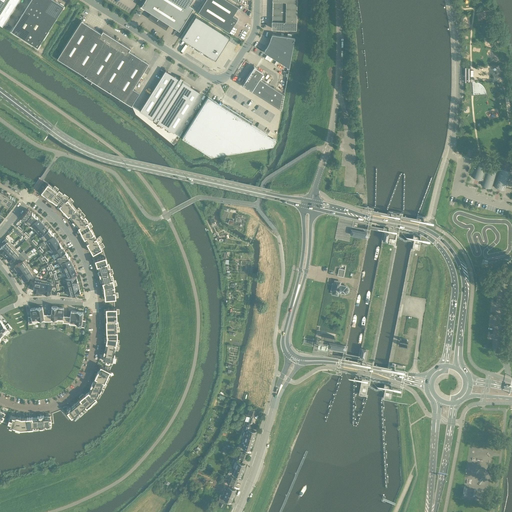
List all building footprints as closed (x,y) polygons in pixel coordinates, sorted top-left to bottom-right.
[(0,0),(0,23),(3,25),(18,0),(0,0)] [(30,0),(29,2),(43,10),(49,0),(30,0)] [(54,0),(49,0),(43,10),(56,19),(64,6),(54,0)] [(145,0),(141,6),(151,13),(148,18),(166,29),(169,24),(179,30),(194,7),(189,5),(192,0),(145,0)] [(205,0),(198,12),(229,32),(229,31),(237,18),(238,18),(233,15),(239,7),(228,0),(205,0)] [(29,2),(25,9),(38,18),(43,10),(29,2)] [(38,18),(25,9),(14,26),(11,31),(14,32),(38,47),(56,19),(43,10),(38,18)] [(186,31),(181,38),(199,49),(215,60),(216,60),(230,37),(225,34),(196,15),(186,31)] [(129,50),(131,48),(103,30),(101,33),(81,20),(57,58),(77,71),(132,105),(133,104),(132,104),(132,105),(125,101),(149,63),(129,50)] [(272,34),(269,41),(267,45),(264,51),(289,67),(295,37),(280,35),(272,34)] [(257,68),(254,66),(245,80),(242,85),(252,91),(281,109),(284,94),(260,78),(264,72),(257,68)] [(183,81),(184,79),(181,77),(180,77),(179,79),(165,70),(140,110),(140,111),(174,132),(199,92),(200,92),(183,81)] [(222,102),(220,105),(208,97),(182,138),(211,156),(273,145),(276,140),(251,124),(252,123),(253,122),(222,102)] [(478,179),(482,180),(481,185),(491,188),(498,169),(487,165),(488,163),(477,160),(472,177),(478,179)] [(500,167),(494,186),(499,188),(505,190),(511,171),(500,167)] [(53,187),(48,183),(42,192),(46,195),(53,187)] [(51,199),(57,191),(58,191),(53,187),(46,195),(51,199)] [(57,191),(51,199),(57,203),(56,202),(62,195),(62,194),(63,193),(59,190),(58,192),(57,191)] [(10,196),(6,193),(0,202),(0,203),(4,206),(10,196)] [(56,202),(57,203),(60,205),(68,199),(67,199),(62,195),(56,202)] [(4,206),(6,204),(10,207),(15,199),(10,196),(4,206)] [(71,203),(72,203),(68,198),(67,199),(68,199),(60,205),(64,210),(71,203)] [(69,215),(68,215),(76,208),(76,209),(76,208),(72,203),(71,203),(64,210),(68,215),(69,215)] [(80,213),(79,212),(76,209),(76,208),(68,215),(69,215),(72,219),(80,213)] [(32,213),(28,209),(20,219),(25,222),(32,213),(32,212),(32,213)] [(72,219),(76,224),(76,223),(83,217),(84,217),(80,212),(79,212),(80,213),(72,219)] [(25,222),(25,223),(26,221),(30,224),(29,224),(30,225),(38,217),(32,213),(25,222)] [(38,217),(30,225),(33,228),(41,221),(38,217)] [(79,227),(88,222),(87,222),(87,221),(88,220),(85,217),(84,218),(83,217),(76,223),(76,224),(79,227)] [(45,225),(41,221),(33,228),(37,232),(45,225)] [(88,222),(87,222),(88,222),(79,227),(82,232),(82,233),(91,228),(91,227),(91,228),(88,222)] [(41,236),(49,229),(49,228),(48,229),(45,225),(37,232),(41,236)] [(85,238),(94,233),(91,228),(82,233),(82,232),(82,233),(85,238)] [(41,236),(42,236),(45,239),(54,234),(49,229),(41,236)] [(85,238),(88,242),(88,243),(96,238),(94,233),(85,238)] [(46,240),(48,244),(47,244),(47,245),(56,238),(53,234),(54,234),(45,239),(46,240)] [(90,248),(91,248),(90,248),(99,243),(96,237),(96,238),(88,243),(88,242),(87,243),(90,248)] [(0,250),(3,253),(12,245),(6,238),(2,242),(4,244),(0,247),(0,250)] [(59,243),(56,238),(47,245),(51,249),(59,243)] [(59,243),(51,249),(54,253),(63,247),(59,243)] [(90,248),(91,248),(93,253),(102,248),(99,243),(100,243),(99,243),(90,248)] [(7,257),(16,249),(12,245),(3,253),(7,257)] [(54,253),(56,258),(56,259),(66,252),(66,251),(65,251),(63,247),(54,253)] [(16,257),(18,260),(23,256),(16,249),(7,257),(11,262),(16,257)] [(70,257),(66,252),(56,259),(58,263),(70,257)] [(28,264),(23,256),(18,260),(20,262),(14,266),(18,271),(28,264)] [(107,262),(106,256),(95,260),(97,266),(98,266),(98,265),(107,262),(107,263),(107,262)] [(61,267),(72,262),(70,258),(70,257),(58,263),(59,263),(61,267)] [(63,272),(74,267),(72,262),(61,267),(63,272)] [(100,271),(109,269),(109,268),(110,267),(109,263),(107,263),(107,262),(98,265),(98,266),(100,271)] [(21,276),(31,268),(28,264),(18,271),(21,276)] [(336,276),(334,284),(333,284),(332,290),(333,291),(333,294),(338,295),(338,292),(345,293),(345,292),(346,292),(348,291),(348,289),(347,287),(346,287),(346,286),(340,285),(342,277),(343,277),(346,266),(342,265),(341,267),(340,267),(335,266),(333,275),(336,276)] [(67,277),(77,272),(74,267),(63,272),(63,273),(64,272),(67,277)] [(31,268),(21,276),(24,281),(30,277),(32,279),(37,276),(31,268)] [(102,277),(101,277),(111,274),(109,268),(109,269),(100,271),(99,271),(99,272),(98,272),(99,275),(100,274),(101,277),(102,277)] [(102,277),(103,282),(112,279),(113,278),(112,274),(111,275),(111,274),(101,277),(102,277)] [(77,276),(65,279),(67,285),(78,282),(77,276)] [(33,291),(39,292),(41,279),(40,281),(35,280),(33,291)] [(67,285),(68,290),(79,287),(78,282),(67,285)] [(79,287),(68,290),(69,296),(81,293),(79,287)] [(47,315),(48,321),(51,321),(57,321),(57,320),(58,307),(57,307),(57,306),(53,306),(53,307),(51,306),(51,315),(47,315)] [(36,308),(38,321),(38,322),(45,321),(48,321),(47,315),(44,315),(43,307),(36,308)] [(63,322),(66,323),(67,316),(63,316),(64,308),(58,307),(57,320),(63,320),(63,322)] [(33,322),(38,321),(36,308),(35,308),(31,308),(31,309),(30,309),(31,316),(28,317),(29,323),(33,323),(33,322)] [(70,317),(67,316),(66,323),(69,323),(69,324),(76,325),(76,323),(77,312),(76,312),(76,311),(72,311),(71,311),(70,317)] [(76,323),(81,324),(81,327),(85,327),(86,320),(82,320),(83,312),(77,311),(77,312),(76,323)] [(0,329),(4,334),(4,333),(8,330),(9,331),(12,328),(8,323),(5,325),(0,320),(0,329)] [(105,348),(105,349),(115,351),(115,350),(116,345),(116,344),(106,342),(105,348)] [(104,355),(103,360),(106,361),(106,364),(111,366),(112,362),(113,362),(114,357),(114,356),(104,354),(104,355)] [(98,371),(107,375),(108,376),(108,375),(110,370),(109,370),(107,369),(105,367),(101,366),(98,371)] [(98,371),(95,377),(104,381),(104,382),(105,382),(108,376),(107,375),(98,371)] [(93,382),(102,387),(104,382),(104,381),(95,377),(93,382)] [(93,382),(90,387),(99,392),(102,387),(93,382)] [(89,391),(88,392),(96,398),(99,392),(90,387),(90,388),(89,391)] [(85,394),(91,402),(96,398),(88,392),(85,394)] [(85,394),(80,398),(87,406),(91,402),(85,394)] [(80,399),(76,403),(82,410),(87,406),(80,398),(80,399)] [(71,406),(78,414),(82,410),(76,403),(71,406)] [(71,406),(66,410),(71,416),(72,417),(73,418),(78,414),(71,406)] [(8,424),(7,424),(14,426),(17,416),(10,414),(8,423),(8,424)] [(44,415),(43,415),(44,426),(45,426),(51,425),(51,423),(51,422),(51,418),(50,415),(44,416),(44,415)] [(14,426),(21,428),(22,418),(17,416),(14,426)] [(246,436),(254,438),(256,432),(249,430),(251,423),(252,423),(254,418),(251,417),(249,422),(247,421),(245,428),(248,429),(247,433),(245,432),(244,435),(246,436)] [(243,438),(242,441),(252,444),(254,438),(246,436),(245,439),(243,438)] [(252,444),(242,441),(241,444),(244,444),(243,448),(250,450),(252,444)] [(235,462),(233,467),(236,468),(243,471),(245,465),(238,462),(236,462),(235,462)] [(236,468),(233,467),(232,470),(235,471),(233,474),(241,477),(243,471),(236,468)] [(225,489),(224,492),(233,496),(236,490),(228,487),(227,490),(225,489)] [(222,503),(224,499),(231,502),(233,496),(224,492),(223,495),(221,494),(220,497),(218,501),(217,504),(220,505),(222,506),(224,503),(222,503)]
